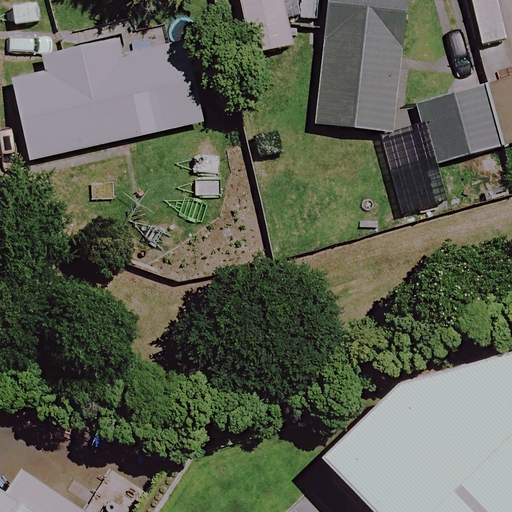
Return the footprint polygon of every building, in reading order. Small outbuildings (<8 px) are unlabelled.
[(276,37),(270,0),(227,0),(234,44),(276,37)] [(323,0),(315,137),(390,142),(398,0),(323,0)] [(3,82),(22,162),(195,122),(176,43),(117,56),(113,39),(33,57),(38,74),(3,82)] [(511,142),(511,74),(479,83),(494,147),(511,142)] [(494,147),(479,83),(409,100),(425,164),(494,147)] [(511,511),(511,356),(398,389),(321,463),(369,511),(511,511)] [(0,511),(18,511),(0,500),(0,511)]
